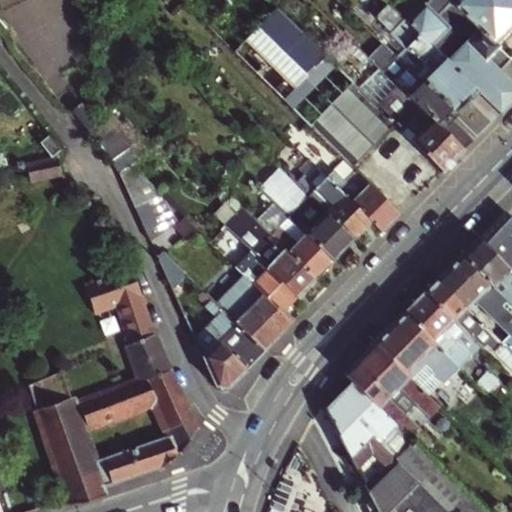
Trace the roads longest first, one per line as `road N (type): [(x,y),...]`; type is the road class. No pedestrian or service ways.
road 1 (residential): [(0,50),(113,198),(205,403),(246,431)]
road 2 (secondary): [(390,271),(309,344),(246,431)]
road 3 (secondary): [(269,442),(390,271)]
road 4 (secondary): [(511,149),(390,271)]
